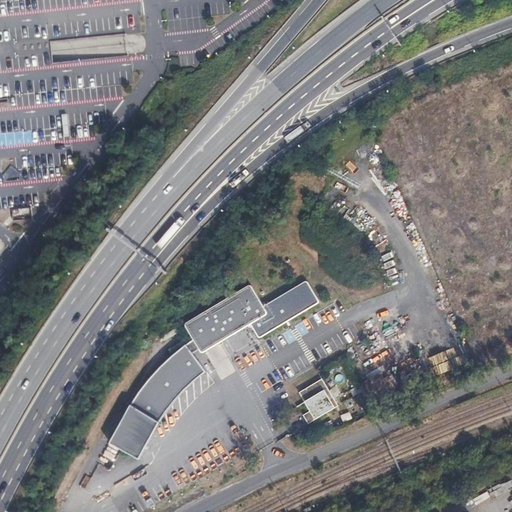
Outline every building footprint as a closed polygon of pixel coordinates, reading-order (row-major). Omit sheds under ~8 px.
[(306,278),(305,279),(264,303),(252,283),(251,282),(250,282),(249,283),(187,321),(186,321),(186,322),(185,323),(185,324),(186,325),(202,351),(203,352),(204,352),(205,352),(252,323),(259,335),(260,336),(261,336),(262,336),(263,335),(319,301),(320,300),(320,299),(309,279),(308,279),(307,278),(306,278)] [(207,371),(187,344),(176,353),(160,368),(149,380),(142,388),(140,392),(136,397),(133,402),(132,403),(131,404),(111,443),(141,459),(154,435),(161,422),(168,411),(176,400),(183,392),(191,385),(199,378),(207,371)] [(365,398),(361,401),(367,411),(368,410),(369,411),(397,394),(397,392),(398,392),(392,381),(387,384),(384,379),(362,393),(365,398)] [(342,412),(325,386),(303,400),(314,419),(307,423),(312,431),(342,412)] [(433,393),(423,397),(426,403),(436,398),(433,393)]
